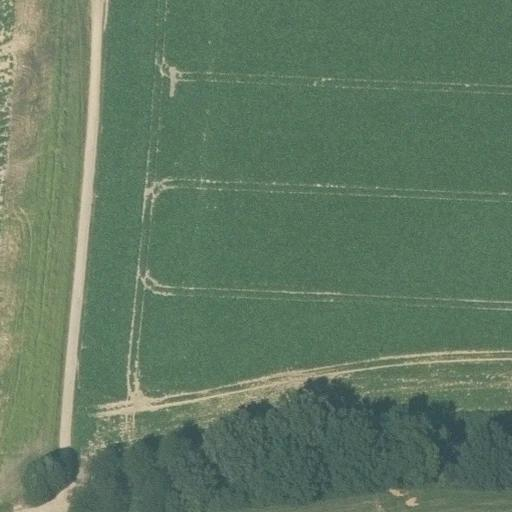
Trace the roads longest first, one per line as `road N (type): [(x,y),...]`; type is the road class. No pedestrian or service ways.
road 1 (track): [(60,497),(97,0)]
road 2 (track): [(511,443),(363,450),(60,497)]
